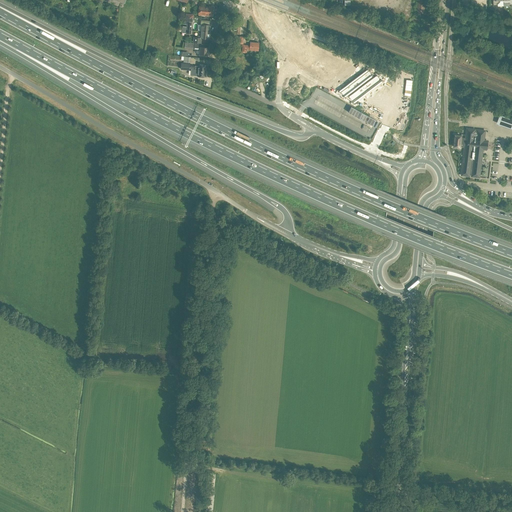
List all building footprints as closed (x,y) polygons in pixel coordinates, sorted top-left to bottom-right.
[(433,28),(435,1),(426,0),(416,0),(416,13),(417,13),(417,14),(420,14),(420,13),(421,13),(421,18),(425,19),(424,28),(433,28)] [(211,15),(212,7),(199,6),(198,15),(208,16),(208,15),(211,15)] [(106,26),(104,31),(112,35),(114,31),(106,26)] [(210,32),(201,31),(198,31),(197,37),(193,37),(193,42),(201,43),(201,38),(209,39),(210,32)] [(258,50),(259,43),(250,42),(250,45),(242,45),(241,46),(243,46),(242,52),(246,52),(246,49),(249,49),(249,50),(258,50)] [(208,55),(208,48),(205,47),(205,44),(185,43),(184,48),(200,50),(199,54),(208,55)] [(378,127),(380,122),(347,105),(345,109),(378,127)] [(511,118),(500,114),(496,124),(511,129),(511,118)] [(461,136),(455,135),(454,147),(460,147),(460,146),(465,147),(461,175),(469,176),(469,174),(472,174),(471,176),(479,177),(485,131),(477,130),(477,131),(475,131),(475,129),(467,128),(466,139),(461,138),(461,136)]
